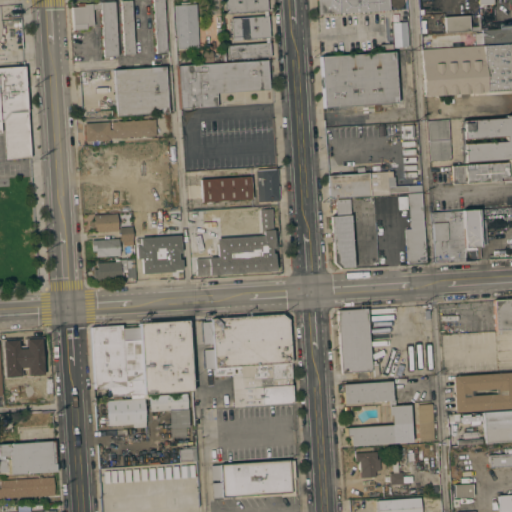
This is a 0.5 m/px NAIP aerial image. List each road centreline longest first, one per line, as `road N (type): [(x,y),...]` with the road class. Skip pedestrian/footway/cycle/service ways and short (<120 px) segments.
road 1 (tertiary): [(511,276),(0,311)]
road 2 (residential): [(306,233),(294,51)]
road 3 (tertiary): [(71,363),(79,511)]
road 4 (tertiary): [(51,65),(60,206)]
road 5 (residential): [(324,511),(316,376)]
